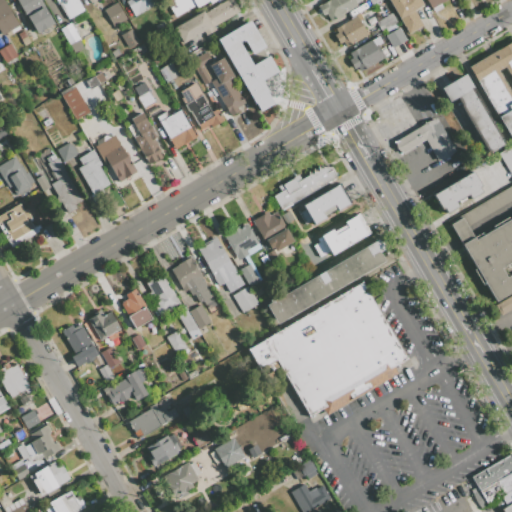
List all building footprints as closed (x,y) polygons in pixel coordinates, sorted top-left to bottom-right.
[(0,0),(0,31),(2,35),(18,26),(2,0),(0,0)] [(17,0),(37,33),(54,24),(39,0),(17,0)] [(57,0),(68,19),(83,10),(77,0),(57,0)] [(152,0),(154,3),(139,12),(140,13),(134,16),(125,2),(127,0),(152,0)] [(166,0),(191,0),(195,6),(182,14),(181,13),(174,17),(165,1),(166,0)] [(182,43),(203,31),(206,36),(215,30),(213,27),(239,11),(232,0),(227,0),(205,14),(203,11),(174,29),(182,43)] [(217,0),(210,4),(209,1),(197,9),(195,6),(191,0),(217,0)] [(316,7),(328,0),(361,0),(355,3),(357,5),(330,21),(325,13),(321,16),(316,7)] [(387,0),(420,0),(423,5),(414,11),(422,25),(407,34),(387,0)] [(425,0),(446,0),(440,3),(442,7),(433,13),(425,0)] [(113,26),(126,19),(116,3),(104,10),(113,26)] [(388,33),(385,35),(392,47),(405,40),(398,27),(398,28),(395,23),(396,22),(392,14),(376,23),(381,31),(385,29),(388,33)] [(346,47),(367,35),(356,16),(335,29),(337,33),(334,35),(339,44),(343,42),(346,47)] [(260,111),(273,103),(266,92),(268,91),(262,81),(277,72),(268,56),(252,65),(239,42),(242,40),(243,42),(244,41),(252,54),(264,47),(250,21),(246,23),(246,22),(217,39),(254,104),(255,103),(260,111)] [(69,45),(79,39),(70,23),(60,29),(69,45)] [(128,47),(138,41),(132,29),(121,35),(128,47)] [(360,71),(384,57),(377,45),(381,43),(378,36),(349,53),(352,58),(348,60),(354,69),(357,67),(360,71)] [(511,41),(469,67),(510,137),(511,135),(511,41)] [(0,54),(5,63),(17,56),(10,44),(0,49),(0,54)] [(196,70),(211,61),(206,53),(191,61),(196,70)] [(178,75),(171,62),(158,70),(166,83),(178,75)] [(230,116),(238,111),(237,108),(244,103),(226,72),(220,75),(210,82),(230,116)] [(89,89),(105,80),(101,73),(85,82),(89,89)] [(488,153),(504,143),(471,88),(472,88),(464,74),(441,88),(449,102),(456,97),(460,104),(459,105),(488,153)] [(148,91),(139,96),(134,87),(143,82),(148,91)] [(200,130),(209,124),(211,127),(223,120),(216,109),(211,112),(194,84),(179,92),(182,98),(181,99),(184,104),(184,105),(188,112),(189,111),(200,130)] [(76,119),(89,112),(74,88),(62,95),(76,119)] [(144,107),(154,101),(148,91),(139,96),(138,97),(144,107)] [(135,113),(143,109),(136,98),(129,102),(135,113)] [(175,149),(195,137),(179,110),(169,117),(165,111),(156,117),(175,149)] [(45,127),(52,122),(49,118),(42,122),(45,127)] [(438,161),(447,157),(455,151),(435,118),(426,122),(418,128),(409,134),(395,142),(396,148),(401,153),(416,145),(425,139),(438,161)] [(86,125),(93,136),(87,140),(80,129),(86,125)] [(0,138),(8,134),(3,126),(0,127),(0,138)] [(148,164),(161,157),(160,154),(160,149),(153,139),(157,136),(152,127),(134,137),(133,138),(148,164)] [(119,182),(136,172),(114,135),(111,137),(109,134),(95,142),(97,146),(95,147),(106,166),(108,164),(119,182)] [(63,162),(78,153),(72,143),(69,145),(68,143),(56,150),(63,162)] [(511,177),(511,153),(509,148),(498,154),(511,177)] [(94,197),(103,192),(101,189),(109,184),(98,166),(100,165),(92,150),(78,159),(82,165),(77,168),(94,197)] [(67,213),(75,208),(74,205),(81,200),(57,158),(55,159),(53,154),(46,158),(48,163),(47,164),(56,181),(50,184),(67,213)] [(20,195),(29,190),(27,188),(30,187),(29,184),(33,182),(27,172),(25,173),(20,165),(19,166),(14,157),(0,165),(0,174),(4,180),(9,188),(11,186),(16,195),(19,193),(20,195)] [(282,208),(335,177),(332,172),(333,171),(331,167),(322,167),(322,166),(318,166),(318,168),(313,168),(313,171),(308,171),(308,175),(300,179),(298,175),(277,186),(280,192),(274,195),(282,208)] [(446,213),(457,206),(455,202),(459,200),(464,197),(468,194),(470,199),(481,192),(478,187),(480,186),(472,172),(433,195),(441,209),(444,208),(446,213)] [(42,191),(49,187),(42,175),(35,179),(42,191)] [(313,224),(324,218),(323,215),(335,208),(337,210),(351,202),(340,183),(303,205),(305,209),(299,213),(305,224),(311,220),(313,224)] [(495,301),(511,290),(511,279),(509,275),(505,277),(500,268),(511,260),(511,218),(475,240),(467,226),(511,199),(511,184),(448,222),(495,301)] [(0,227),(9,242),(33,228),(28,219),(31,218),(25,209),(23,210),(19,204),(0,215),(0,227)] [(286,223),(292,219),(288,211),(281,215),(286,223)] [(275,251),(293,242),(277,212),(270,216),(268,212),(252,221),(265,244),(267,243),(270,249),(273,247),(275,251)] [(319,256),(329,251),(331,255),(369,233),(359,214),(344,222),(345,224),(333,232),(332,230),(320,236),(320,237),(316,240),(317,242),(313,245),(319,256)] [(238,260),(248,254),(246,251),(258,244),(246,225),(240,229),(238,226),(231,230),(231,231),(223,235),(238,260)] [(217,285),(223,282),(228,292),(242,284),(216,237),(196,248),(217,285)] [(277,324),(384,261),(379,252),(383,250),(377,239),(283,295),(281,292),(268,300),(270,303),(266,305),(277,324)] [(272,264),(278,261),(272,250),(266,253),(272,264)] [(183,292),(187,289),(190,294),(193,293),(199,303),(202,301),(204,305),(213,299),(201,278),(202,278),(190,257),(177,264),(178,265),(171,270),(183,292)] [(248,287),(259,281),(249,264),(238,270),(248,287)] [(159,315),(179,304),(161,273),(145,282),(150,291),(147,293),(159,315)] [(251,349),(363,281),(405,358),(394,365),(398,371),(327,415),(324,409),(310,417),(278,360),(262,369),(251,349)] [(242,313),(257,303),(246,286),(231,296),(242,313)] [(134,328),(151,319),(134,289),(125,295),(127,299),(121,302),(121,304),(134,328)] [(501,315),(511,308),(511,295),(495,305),(501,315)] [(199,328),(210,322),(200,305),(189,311),(199,328)] [(189,334),(197,329),(184,308),(176,313),(189,334)] [(100,340),(119,329),(109,312),(103,316),(99,310),(93,313),(95,315),(88,319),(100,340)] [(77,367),(97,355),(79,324),(72,328),(71,325),(61,331),(75,355),(71,357),(77,367)] [(176,354),(186,348),(175,331),(165,337),(176,354)] [(136,350),(145,346),(138,334),(130,339),(136,350)] [(109,368),(119,362),(110,347),(100,353),(109,368)] [(11,398),(24,390),(26,393),(31,390),(16,365),(11,368),(8,362),(1,366),(2,368),(0,369),(0,381),(6,393),(7,393),(11,398)] [(106,383),(114,378),(105,365),(98,369),(106,383)] [(111,406),(131,394),(135,401),(146,394),(133,371),(124,376),(125,378),(109,387),(108,385),(102,389),(111,406)] [(0,411),(8,407),(0,393),(0,411)] [(185,417),(198,409),(193,402),(181,410),(185,417)] [(177,415),(173,409),(166,413),(162,406),(157,410),(154,404),(149,406),(150,408),(127,421),(137,438),(177,415)] [(27,428),(39,422),(32,411),(20,417),(27,428)] [(190,433),(198,448),(216,438),(207,423),(190,433)] [(31,433),(30,434),(34,441),(23,446),(22,444),(15,448),(25,463),(33,458),(35,461),(37,460),(43,457),(45,461),(50,458),(48,456),(60,449),(56,442),(53,444),(47,433),(48,433),(51,431),(46,424),(31,433)] [(12,433),(17,442),(26,436),(21,428),(12,433)] [(153,466),(179,450),(168,433),(146,448),(151,455),(148,457),(153,466)] [(0,451),(1,453),(11,447),(6,440),(0,443),(0,451)] [(229,464),(244,455),(235,440),(220,449),(229,464)] [(247,449),(255,444),(261,453),(252,458),(247,449)] [(511,511),(505,511),(503,509),(507,507),(502,497),(479,508),(470,494),(479,489),(472,476),(511,452),(511,453),(511,511)] [(303,476),(305,475),(307,479),(318,473),(310,459),(298,466),(303,476)] [(18,480),(28,474),(20,461),(11,466),(18,480)] [(174,497),(192,487),(190,483),(197,479),(195,476),(200,473),(193,461),(188,464),(187,463),(163,477),(174,497)] [(40,496),(46,492),(47,493),(58,487),(57,486),(69,479),(61,465),(56,467),(53,462),(29,476),(40,496)] [(219,472),(222,477),(210,483),(208,478),(219,472)] [(304,511),(306,511),(329,498),(321,486),(316,489),(315,488),(311,491),(311,490),(308,492),(303,484),(292,491),(304,511)] [(46,511),(74,511),(84,506),(78,496),(74,498),(69,490),(43,506),(46,511)] [(20,498),(24,503),(8,511),(3,511),(0,505),(0,493),(2,492),(7,500),(9,499),(11,503),(20,498)]
